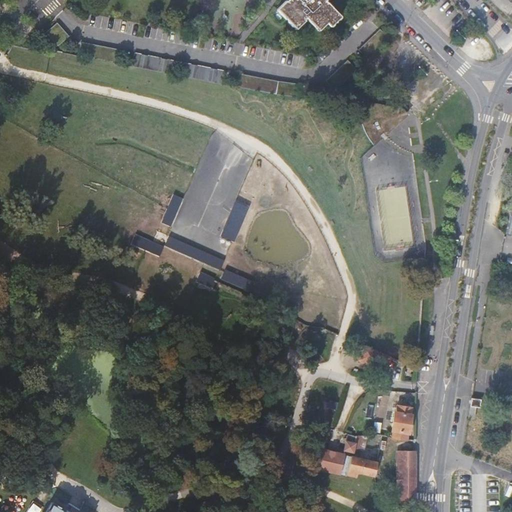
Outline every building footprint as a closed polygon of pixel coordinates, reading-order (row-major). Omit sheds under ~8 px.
[(288,0),(288,1),(286,2),(277,10),(296,30),(305,22),(305,21),(304,20),(305,18),(309,22),(309,21),(319,31),(326,24),(330,27),(340,17),(325,1),(325,0),(288,0)] [(66,34),(55,20),(43,30),(55,43),(66,34)] [(384,41),(379,35),(357,55),(366,65),(387,45),(384,41)] [(112,63),(115,49),(79,42),(76,55),(112,63)] [(132,53),(130,66),(169,74),(172,61),(132,53)] [(181,63),(179,76),(219,84),(221,71),(181,63)] [(355,76),(346,66),(323,85),(331,96),(355,76)] [(239,74),(235,87),(271,94),(275,95),(298,98),(300,85),(275,82),(239,74)] [(387,137),(388,136),(387,133),(405,123),(406,121),(407,118),(407,115),(405,114),(403,112),(400,112),(399,108),(361,101),(361,113),(362,124),(365,136),(370,148),(378,143),(376,141),(381,137),(383,140),(387,137)] [(388,136),(410,123),(411,122),(412,119),(413,116),(412,114),(410,111),(408,109),(399,108),(400,112),(403,112),(405,114),(407,115),(407,118),(406,121),(405,123),(387,133),(388,136)] [(174,193),(162,222),(171,226),(184,198),(174,193)] [(235,200),(221,235),(235,241),(250,206),(235,200)] [(98,227),(102,219),(91,214),(88,222),(98,227)] [(194,259),(198,249),(165,234),(161,244),(194,259)] [(223,260),(214,256),(210,265),(220,270),(223,260)] [(211,276),(215,268),(204,264),(201,271),(211,276)] [(249,289),(253,280),(226,269),(222,278),(249,289)] [(383,371),(389,358),(364,346),(358,360),(383,371)] [(482,399),(472,398),(471,405),(481,407),(482,399)] [(411,408),(397,406),(392,437),(406,439),(411,408)] [(371,492),(374,494),(378,495),(379,489),(371,487),(377,463),(356,458),(362,436),(357,437),(348,435),(343,455),(314,448),(308,467),(339,474),(341,474),(346,475),(347,475),(355,477),(353,488),(371,492)] [(398,507),(407,507),(415,507),(415,451),(398,451),(398,507)]
